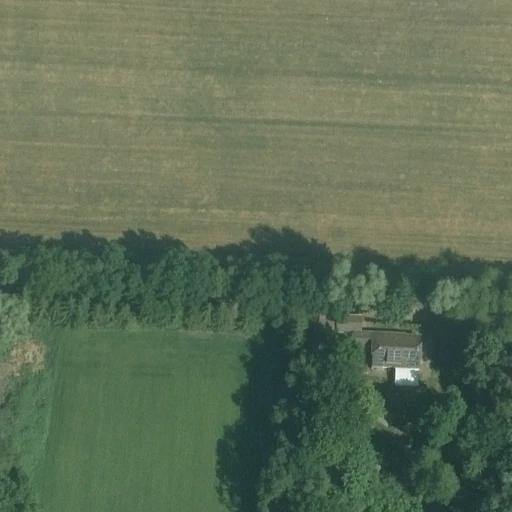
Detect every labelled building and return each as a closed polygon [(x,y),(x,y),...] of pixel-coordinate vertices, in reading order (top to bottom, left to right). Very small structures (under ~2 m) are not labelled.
[(331,354),(332,320),(303,318),(302,352),(331,354)] [(336,319),(335,336),(360,337),(360,320),(336,319)] [(370,370),(418,372),(419,340),(393,339),(394,338),(372,337),(372,338),(352,337),(351,351),(371,352),(370,370)] [(330,359),(330,375),(339,375),(339,359),(330,359)] [(338,420),(340,437),(365,435),(363,418),(338,420)]
